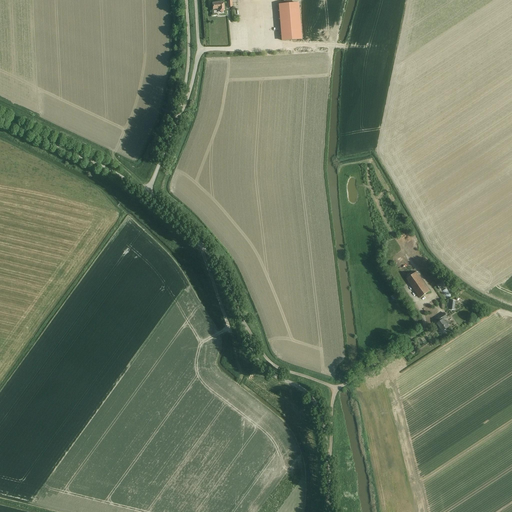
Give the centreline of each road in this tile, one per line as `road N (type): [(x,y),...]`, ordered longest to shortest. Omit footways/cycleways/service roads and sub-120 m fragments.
road 1 (unclassified): [(328,458),(335,388),(276,367),(241,319)]
road 2 (unclassified): [(328,458),(316,405),(256,361),(241,319)]
road 3 (unclassified): [(147,194),(0,119)]
road 4 (unclassified): [(241,319),(218,266),(147,194)]
road 5 (track): [(408,0),(399,47),(302,45)]
road 6 (track): [(399,47),(378,144),(398,185)]
road 7 (unclassified): [(195,0),(201,50),(176,116)]
